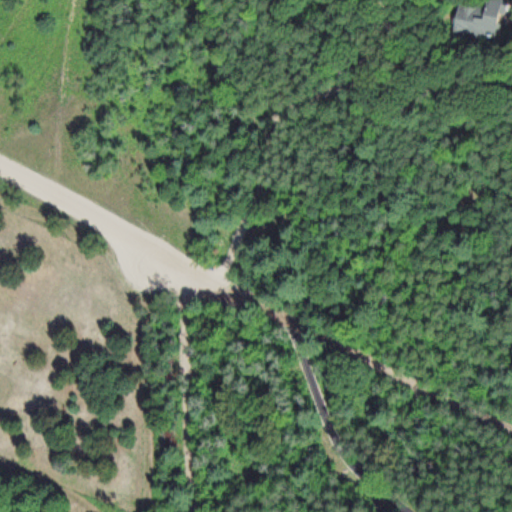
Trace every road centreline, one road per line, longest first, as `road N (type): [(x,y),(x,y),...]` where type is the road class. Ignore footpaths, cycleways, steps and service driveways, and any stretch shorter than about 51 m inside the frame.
road 1 (track): [(511,427),(182,265)]
road 2 (track): [(195,511),(182,265)]
road 3 (residential): [(182,265),(0,164)]
